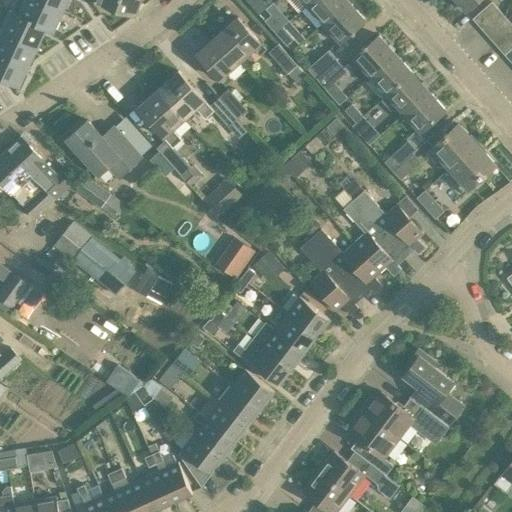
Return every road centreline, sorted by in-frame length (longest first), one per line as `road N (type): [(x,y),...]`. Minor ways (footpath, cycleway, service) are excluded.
road 1 (residential): [(256,496),(365,344),(449,265)]
road 2 (residential): [(0,129),(125,46),(178,0)]
road 3 (residential): [(404,0),(511,121)]
road 4 (residential): [(449,265),(493,354),(511,368)]
